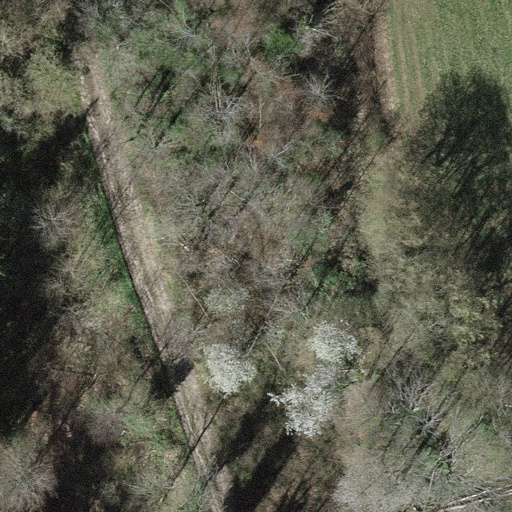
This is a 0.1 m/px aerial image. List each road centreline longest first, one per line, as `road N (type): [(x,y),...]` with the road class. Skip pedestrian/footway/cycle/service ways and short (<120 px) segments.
road 1 (track): [(230,511),(162,328),(95,84),(56,0)]
road 2 (track): [(335,0),(365,140)]
